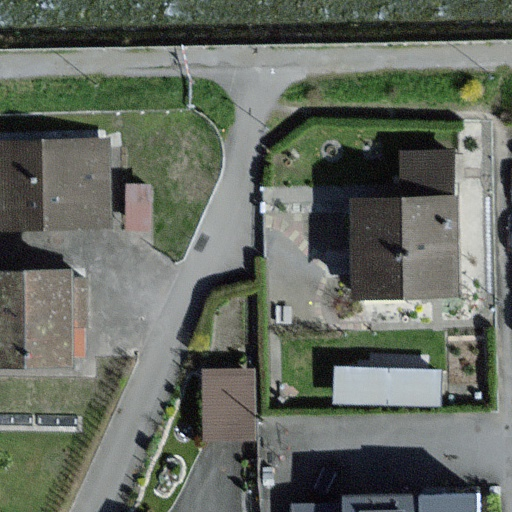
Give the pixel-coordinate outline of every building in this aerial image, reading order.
[(111,140),(0,142),(0,227),(113,225),(111,140)] [(453,148),(399,149),(399,198),(454,197),(453,148)] [(399,198),(351,199),(353,301),(461,299),(459,197),(454,197),(399,198)] [(89,275),(0,275),(0,366),(89,366),(89,275)] [(257,430),(259,359),(208,358),(207,429),(257,430)] [(340,391),(443,394),(444,361),(341,358),(340,391)] [(478,511),(479,500),(289,500),(289,511),(478,511)]
